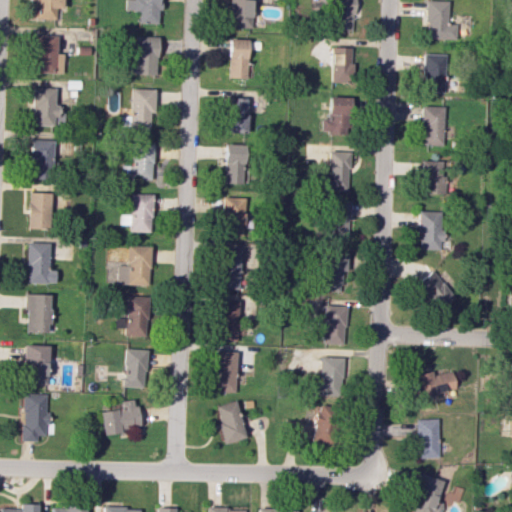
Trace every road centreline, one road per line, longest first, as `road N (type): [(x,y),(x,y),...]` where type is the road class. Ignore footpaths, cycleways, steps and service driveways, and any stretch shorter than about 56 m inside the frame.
road 1 (residential): [(387,0),(369,472)]
road 2 (residential): [(191,0),(174,470)]
road 3 (residential): [(369,472),(0,467)]
road 4 (residential): [(511,339),(376,334)]
